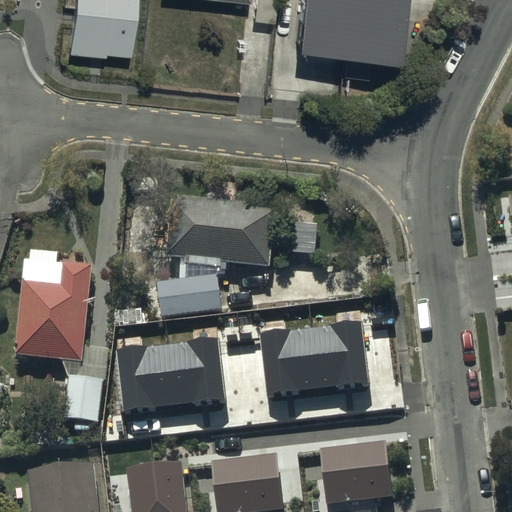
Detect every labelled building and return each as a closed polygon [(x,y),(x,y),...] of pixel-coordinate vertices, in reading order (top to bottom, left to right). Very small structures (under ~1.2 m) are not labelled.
[(137,0),(76,0),(71,53),(131,59),(137,0)] [(405,0),(300,0),(296,47),(399,58),(405,0)] [(174,258),(275,271),(282,212),(182,199),(174,258)] [(86,348),(94,271),(31,264),(20,359),(67,364),(73,380),(68,421),(108,426),(117,351),(86,348)] [(216,275),(157,282),(161,316),(220,309),(216,275)] [(362,319),(261,331),(268,395),(369,383),(362,319)] [(219,337),(118,350),(125,413),(226,401),(219,337)] [(387,440),(321,448),(328,503),(393,495),(387,440)] [(278,454),(212,461),(218,511),(255,511),(284,509),(278,454)] [(187,511),(181,462),(126,469),(131,511),(187,511)] [(33,473),(37,511),(103,511),(99,467),(33,473)]
